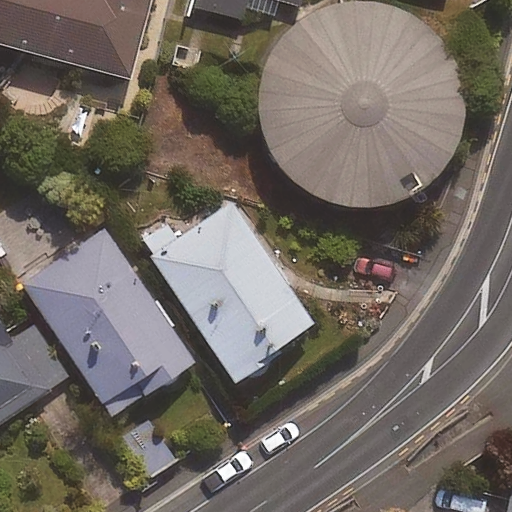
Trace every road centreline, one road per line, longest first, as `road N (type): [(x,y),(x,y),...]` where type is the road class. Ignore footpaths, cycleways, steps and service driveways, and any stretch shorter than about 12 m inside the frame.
road 1 (tertiary): [(206,511),(387,390),(446,324),(485,261),(511,188)]
road 2 (tertiary): [(511,306),(459,384),(278,511)]
